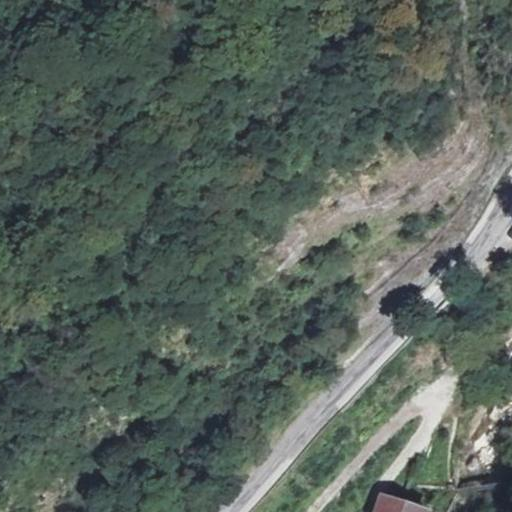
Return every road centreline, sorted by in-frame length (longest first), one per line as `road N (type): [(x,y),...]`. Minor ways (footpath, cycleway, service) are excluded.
road 1 (tertiary): [(511,198),(235,511)]
road 2 (track): [(459,469),(455,411),(446,400),(428,403),(313,511)]
road 3 (track): [(364,511),(446,400)]
